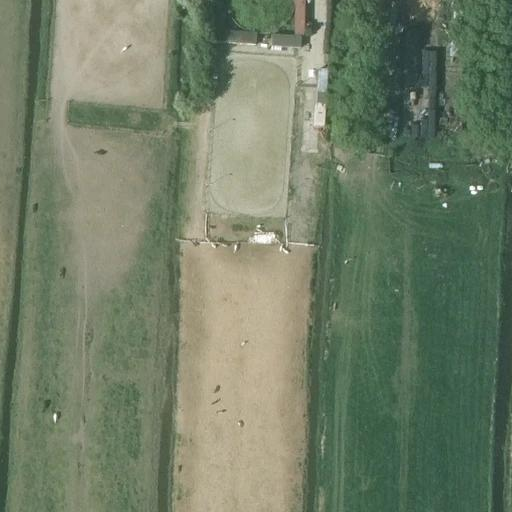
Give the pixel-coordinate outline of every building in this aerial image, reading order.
[(304,0),(294,0),(294,36),(303,37),(304,0)] [(210,7),(201,6),(199,30),(209,30),(210,7)] [(215,44),(254,47),(255,35),(216,33),(215,44)] [(300,38),(272,37),(271,48),(299,50),(300,38)] [(326,72),(316,71),(315,93),(324,94),(326,72)] [(324,109),(314,109),(313,132),(323,132),(324,109)]
